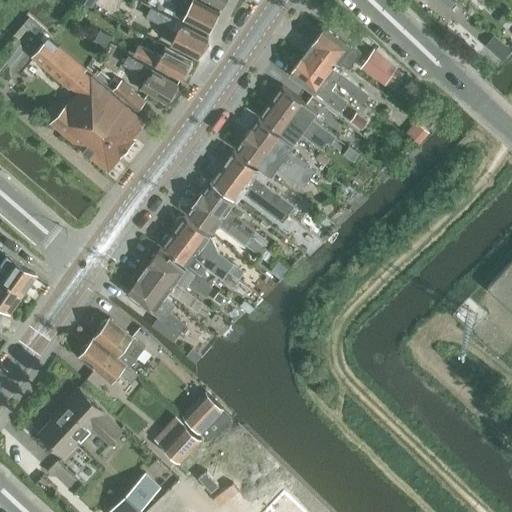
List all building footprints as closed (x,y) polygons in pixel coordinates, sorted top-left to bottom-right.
[(219,12),(220,11),(198,0),(172,0),(178,3),(172,13),(183,19),(209,32),(210,29),(214,28),(216,23),(215,20),(217,17),(219,13),(219,12)] [(147,16),(165,25),(169,16),(151,7),(147,16)] [(511,18),(505,13),(499,19),(508,27),(511,21),(511,18)] [(182,23),(177,32),(171,44),(197,58),(208,36),(182,23)] [(313,41),(314,42),(339,60),(349,68),(362,51),(326,25),(313,41)] [(100,30),(94,41),(106,47),(111,36),(100,30)] [(504,60),(511,51),(511,47),(495,32),(485,44),(504,60)] [(72,86),(78,91),(69,101),(51,122),(108,171),(136,137),(134,135),(145,122),(92,76),(91,76),(85,71),(87,69),(48,36),(32,56),(70,89),(72,86)] [(314,42),(303,56),(337,82),(364,102),(370,94),(334,67),(339,60),(314,42)] [(134,54),(156,65),(160,56),(139,45),(134,54)] [(160,56),(156,65),(182,79),(186,70),(190,69),(192,65),(191,61),(192,59),(166,46),(160,56)] [(365,61),(372,66),(369,71),(384,82),(396,67),(374,48),(365,61)] [(124,63),(147,77),(141,87),(167,102),(168,100),(172,99),(174,95),(173,91),(178,83),(129,55),(124,63)] [(337,82),(303,56),(292,71),(342,109),(348,101),(332,88),(337,82)] [(388,82),(395,87),(406,70),(399,65),(388,82)] [(118,93),(138,110),(146,100),(126,84),(118,93)] [(271,99),(317,134),(327,141),(330,144),(336,135),(312,117),(317,110),(282,84),(271,99)] [(260,114),(286,133),(295,140),(301,132),(322,148),(327,141),(317,134),(271,99),(260,114)] [(352,119),(363,127),(369,119),(358,111),(352,119)] [(258,117),(247,132),(309,178),(315,171),(307,165),(308,164),(289,150),(293,143),(258,117)] [(416,120),(405,133),(418,145),(429,132),(416,120)] [(309,178),(247,132),(236,147),(271,173),(276,166),(295,181),(296,179),(304,185),(309,178)] [(349,145),(344,154),(353,161),(359,153),(349,145)] [(234,150),(223,164),(288,213),(295,204),(255,174),(259,169),(234,150)] [(288,213),(223,164),(212,179),(237,198),(242,191),(283,221),(288,213)] [(209,182),(198,197),(251,236),(266,248),(267,247),(264,246),(269,240),(255,230),(256,229),(229,208),(235,201),(209,182)] [(251,236),(198,197),(187,212),(213,231),(218,223),(245,244),(261,255),(266,248),(251,236)] [(174,230),(236,276),(239,278),(245,271),(218,252),(211,237),(209,235),(210,234),(185,215),(184,217),(180,217),(176,221),(178,225),(174,230)] [(174,230),(170,235),(166,235),(163,239),(164,243),(163,245),(202,274),(207,266),(231,283),(236,276),(174,230)] [(161,248),(150,263),(184,288),(189,281),(207,294),(213,287),(161,248)] [(0,263),(0,278),(21,293),(34,274),(7,254),(0,263)] [(511,259),(487,286),(511,309),(511,259)] [(150,263),(139,277),(164,296),(169,289),(200,312),(206,304),(184,288),(150,263)] [(164,296),(139,277),(128,292),(159,316),(153,324),(173,340),(175,343),(180,347),(185,341),(177,334),(186,323),(170,311),(175,304),(164,296)] [(0,305),(8,311),(21,293),(0,278),(0,305)] [(218,291),(213,298),(219,302),(224,296),(218,291)] [(101,327),(94,336),(130,365),(146,346),(133,336),(110,317),(108,319),(105,320),(101,324),(101,327)] [(130,365),(94,336),(87,344),(84,345),(81,349),(81,352),(79,355),(111,381),(120,371),(132,381),(139,373),(130,365)] [(193,347),(186,355),(195,362),(202,354),(193,347)] [(39,432),(64,455),(92,425),(110,442),(122,429),(104,412),(105,411),(79,386),(51,416),(52,418),(39,432)] [(183,415),(200,432),(223,408),(206,391),(183,415)] [(180,462),(202,438),(184,422),(162,445),(180,462)] [(145,472),(107,511),(136,511),(160,486),(145,472)] [(307,511),(282,488),(259,511),(307,511)]
